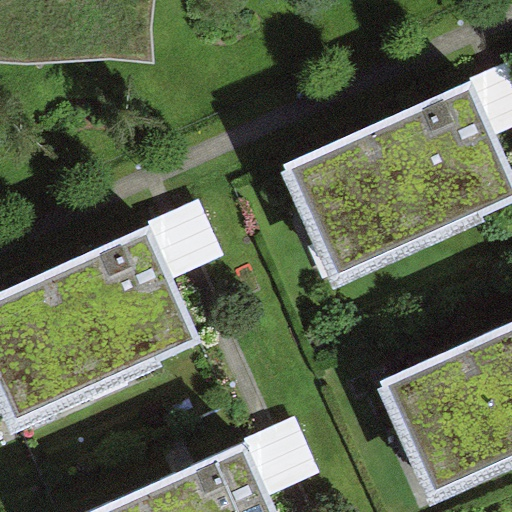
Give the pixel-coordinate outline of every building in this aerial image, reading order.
[(221,0),(0,0),(0,58),(221,59),(221,0)] [(511,181),(469,86),(280,170),(331,285),(511,204),(511,181)] [(147,231),(0,296),(0,409),(9,430),(198,346),(147,231)] [(511,328),(379,388),(431,503),(511,466),(511,328)] [(269,511),(240,445),(90,511),(269,511)]
